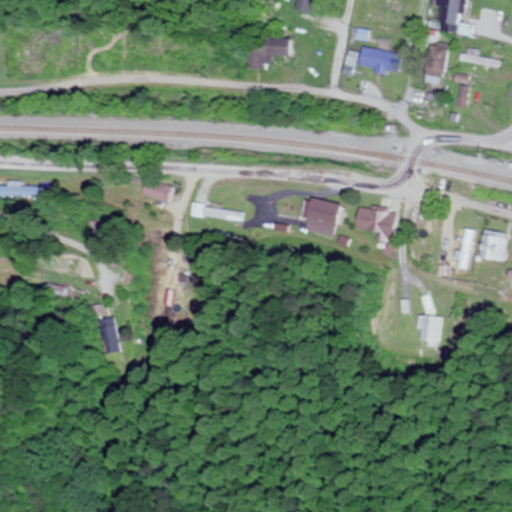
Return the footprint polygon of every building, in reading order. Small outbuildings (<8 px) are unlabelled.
[(318,0),(298,0),(297,11),(316,14),(318,0)] [(271,56),(291,56),(291,36),(246,36),(246,68),(271,69),(271,56)] [(427,73),(445,76),(450,45),(432,42),(427,73)] [(461,62),(500,68),(502,56),(481,53),(481,50),(464,48),(461,62)] [(402,53),(362,49),(360,67),(400,71),(402,53)] [(466,106),(468,76),(454,76),(453,106),(466,106)] [(436,121),(436,109),(413,109),(413,121),(436,121)] [(176,187),(148,179),(143,195),(170,204),(176,187)] [(0,196),(31,196),(31,187),(0,187),(0,196)] [(243,217),(246,202),(218,197),(215,212),(243,217)] [(338,228),(342,204),(312,199),(308,223),(338,228)] [(394,240),(396,211),(358,209),(357,231),(379,232),(379,239),(394,240)] [(483,260),(510,260),(510,232),(483,232),(483,260)] [(420,345),(444,346),(445,317),(422,316),(420,345)] [(104,356),(123,352),(117,317),(97,320),(104,356)]
